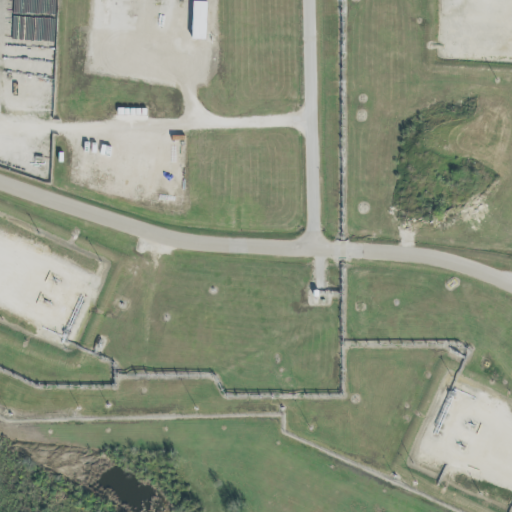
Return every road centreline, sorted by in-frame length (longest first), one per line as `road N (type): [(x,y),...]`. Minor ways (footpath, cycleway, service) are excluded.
road 1 (residential): [(0,186),(131,237),(216,255),(431,263),(511,282)]
road 2 (residential): [(0,133),(313,128)]
road 3 (residential): [(309,0),(317,255)]
